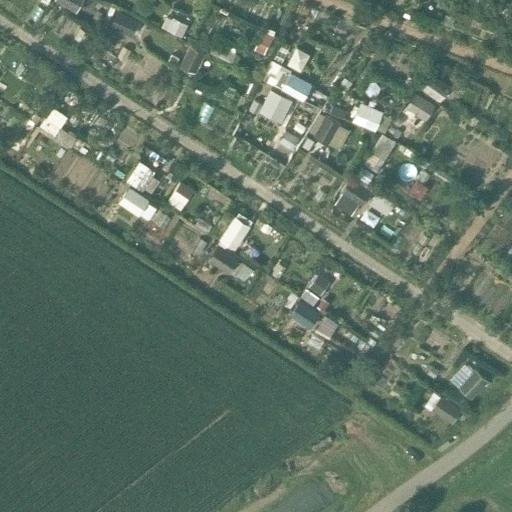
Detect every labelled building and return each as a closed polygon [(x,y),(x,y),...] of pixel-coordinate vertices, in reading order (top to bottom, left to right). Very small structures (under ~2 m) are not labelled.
[(62,0),(80,9),(84,0),(83,0),(62,0)] [(135,33),(142,16),(120,6),(112,23),(135,33)] [(169,13),(164,25),(185,34),(190,22),(169,13)] [(258,49),(270,52),(275,31),(264,28),(258,49)] [(192,42),(183,63),(199,70),(208,50),(192,42)] [(290,62),(304,69),(313,52),(299,45),(290,62)] [(266,78),(286,84),(291,66),(271,60),(266,78)] [(293,69),(285,86),(307,98),(316,81),(293,69)] [(441,99),(447,91),(430,79),(425,87),(441,99)] [(260,107),(286,118),(296,96),(270,85),(260,107)] [(427,122),(433,108),(413,98),(407,112),(427,122)] [(356,116),(386,132),(395,115),(365,99),(356,116)] [(228,130),(236,114),(216,103),(207,119),(228,130)] [(89,140),(67,127),(74,115),(55,104),(42,126),(83,151),(89,140)] [(323,109),(311,130),(341,147),(353,126),(323,109)] [(289,129),(283,139),(295,146),(301,135),(289,129)] [(382,131),(369,162),(383,168),(396,137),(382,131)] [(141,158),(130,179),(146,188),(158,167),(141,158)] [(409,189),(425,197),(431,184),(415,176),(409,189)] [(185,207),(197,186),(183,178),(170,199),(185,207)] [(337,202),(355,213),(368,193),(349,182),(337,202)] [(130,184),(120,200),(150,219),(160,203),(130,184)] [(373,200),(390,211),(397,201),(380,189),(373,200)] [(364,217),(378,223),(384,209),(371,203),(364,217)] [(238,248),(253,222),(236,212),(221,238),(238,248)] [(411,219),(391,244),(401,253),(422,227),(411,219)] [(319,267),(303,293),(317,301),(333,275),(319,267)] [(312,327),(318,318),(297,303),(291,312),(312,327)] [(326,312),(319,325),(332,332),(339,320),(326,312)] [(473,396),(490,380),(470,359),(453,374),(473,396)] [(460,411),(464,405),(443,392),(439,398),(460,411)] [(439,399),(433,407),(453,421),(459,413),(439,399)]
